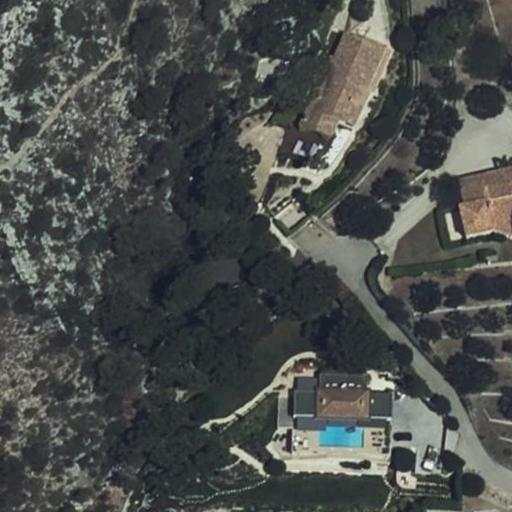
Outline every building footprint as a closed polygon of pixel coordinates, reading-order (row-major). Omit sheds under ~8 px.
[(331,54),(306,107),(337,122),(344,125),(361,88),(365,90),(384,49),(345,31),(334,55),(331,54)] [(371,93),(365,90),(361,88),(344,125),(353,129),(371,93)] [(337,122),(306,107),(299,123),(329,138),(337,122)] [(511,172),(461,187),(467,212),(461,213),(471,245),(499,236),(492,210),(500,208),(502,203),(508,202),(511,202),(511,172)] [(271,208),(284,224),(289,229),(310,213),(292,191),(271,208)] [(492,210),(499,236),(511,240),(511,202),(508,202),(502,203),(500,208),(492,210)] [(357,449),(393,450),(393,386),(370,385),(369,368),(322,368),(322,386),(297,387),(297,449),(333,449),(334,454),(358,454),(357,449)] [(465,509),(464,495),(432,490),(430,504),(465,509)]
